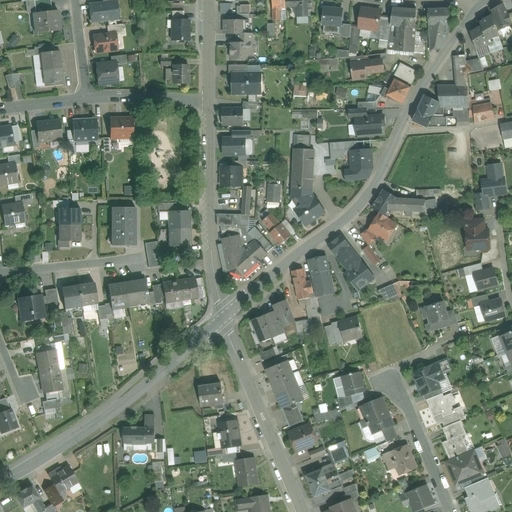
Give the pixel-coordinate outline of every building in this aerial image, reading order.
[(41,0),(34,1),(35,13),(49,12),(47,0),(41,0)] [(272,0),(273,20),(280,19),(279,8),(286,8),(286,7),(285,0),(272,0)] [(310,0),(285,0),(286,7),(296,7),(296,17),(309,17),(308,10),(311,10),(310,0)] [(103,3),(89,5),(91,22),(119,19),(117,2),(103,3)] [(503,4),(491,11),(498,30),(511,26),(510,24),(511,23),(509,15),(508,14),(507,14),(503,4)] [(250,5),(241,5),(241,6),(241,14),(249,14),(250,14),(250,5)] [(342,10),(324,8),(323,25),(324,25),(324,33),(339,34),(340,26),(341,26),(342,10)] [(381,11),(362,8),(361,15),(358,17),(358,20),(360,23),(359,26),(359,28),(372,30),(378,31),(380,16),(381,11)] [(417,10),(393,8),(392,18),(391,26),(415,28),(417,10)] [(451,9),(428,10),(428,11),(425,11),(428,11),(429,25),(451,25),(451,9)] [(58,11),(49,12),(35,13),(37,33),(60,31),(58,11)] [(184,12),(172,12),(172,20),(184,20),(184,12)] [(491,15),(480,22),(481,26),(488,46),(495,44),(493,39),(499,37),(491,15)] [(392,18),(380,16),(378,31),(372,30),(371,39),(389,41),(391,26),(392,18)] [(184,20),(172,20),(172,41),(189,41),(189,40),(188,40),(188,29),(189,29),(189,28),(188,28),(189,21),(189,20),(184,20)] [(237,20),(225,20),(225,35),(238,34),(243,34),(249,34),(243,34),(243,21),(249,21),(249,20),(237,20)] [(276,37),(275,23),(267,23),(268,37),(276,37)] [(123,24),(107,26),(108,35),(116,34),(116,35),(124,34),(123,24)] [(351,25),(344,25),(344,27),(341,26),(340,26),(339,34),(343,34),(343,37),(350,38),(351,29),(351,25)] [(451,25),(429,25),(430,51),(440,50),(447,41),(451,25)] [(415,28),(391,26),(389,41),(387,50),(414,52),(415,28)] [(481,26),(470,33),(476,50),(488,46),(481,26)] [(359,30),(351,29),(350,38),(350,45),(356,46),(359,30)] [(108,35),(93,37),(95,52),(115,49),(115,43),(117,42),(116,35),(116,34),(108,35)] [(499,37),(493,39),(495,44),(488,46),(491,53),(503,49),(499,37)] [(252,56),(252,40),(238,40),(238,43),(231,43),(231,59),(244,59),(244,56),(252,56)] [(488,46),(476,50),(478,57),(491,53),(488,46)] [(34,56),(41,55),(41,53),(47,53),(46,47),(34,48),(34,50),(34,56)] [(47,53),(41,53),(41,55),(43,71),(60,69),(59,51),(47,53)] [(349,52),(337,51),(336,58),(336,59),(339,59),(349,58),(349,52)] [(124,55),(110,57),(111,63),(115,63),(116,68),(125,66),(125,63),(124,55)] [(355,57),(351,58),(352,64),(369,61),(369,56),(355,57)] [(466,56),(453,56),(455,85),(437,86),(440,103),(440,108),(443,108),(461,108),(462,108),(469,108),(469,107),(468,96),(468,91),(466,77),(466,74),(466,62),(466,56)] [(336,59),(295,62),(295,68),(297,68),(297,74),(340,71),(339,59),(336,59)] [(479,59),(473,60),(475,72),(483,70),(479,59)] [(369,61),(352,64),(352,70),(352,72),(353,80),(366,78),(366,74),(384,72),(383,65),(380,65),(379,60),(369,61)] [(473,60),(466,62),(466,74),(475,72),(473,60)] [(111,63),(96,65),(98,84),(117,82),(116,68),(115,63),(111,63)] [(188,65),(173,65),(173,84),(189,84),(189,75),(188,75),(188,65)] [(245,73),(245,65),(229,65),(229,74),(232,74),(232,73),(245,73)] [(417,73),(400,65),(394,76),(412,85),(417,74),(417,73)] [(60,69),(43,71),(45,87),(62,85),(60,69)] [(245,73),(232,73),(232,74),(233,95),(257,94),(257,83),(261,83),(261,73),(245,73)] [(18,74),(11,75),(15,88),(21,87),(18,74)] [(11,75),(5,76),(8,89),(15,88),(11,75)] [(489,80),(490,90),(502,89),(501,79),(489,80)] [(410,88),(395,80),(390,90),(385,87),(381,96),(386,99),(388,96),(402,103),(410,88)] [(307,96),(307,83),(294,83),(294,96),(307,96)] [(316,95),(317,101),(328,98),(327,92),(316,95)] [(475,94),(468,96),(469,107),(477,106),(475,94)] [(439,103),(425,96),(418,109),(433,116),(434,114),(433,114),(439,103)] [(258,104),(244,102),(243,108),(257,110),(258,104)] [(439,103),(433,114),(434,114),(437,116),(443,116),(443,108),(440,108),(440,103),(439,103)] [(477,106),(469,107),(469,108),(469,117),(469,118),(474,117),(475,122),(494,119),(491,103),(477,106)] [(243,109),(225,109),(225,125),(243,125),(243,109)] [(367,110),(366,109),(358,109),(349,110),(349,119),(355,118),(367,117),(367,110)] [(433,116),(418,109),(412,121),(427,128),(432,118),(433,116)] [(367,117),(355,118),(356,125),(358,127),(359,135),(382,133),(382,126),(383,126),(385,124),(385,118),(382,116),(367,117)] [(132,118),(110,119),(110,139),(132,138),(132,118)] [(454,118),(432,118),(427,128),(454,127),(454,118)] [(96,119),(72,120),(73,131),(74,140),(97,139),(96,119)] [(59,120),(36,123),(37,136),(38,143),(39,142),(61,140),(59,120)] [(511,122),(501,125),(504,140),(511,137),(511,122)] [(10,127),(0,128),(0,146),(13,145),(12,139),(10,128),(10,127)] [(17,127),(10,128),(12,139),(19,138),(17,127)] [(73,131),(67,131),(68,155),(75,155),(74,140),(73,131)] [(251,140),(251,131),(233,131),(233,138),(245,138),(245,140),(251,140)] [(293,147),(310,148),(310,134),(294,134),(293,147)] [(37,136),(31,136),(33,149),(40,148),(39,142),(38,143),(37,136)] [(245,140),(245,138),(233,138),(223,139),(224,155),(246,155),(245,140)] [(356,141),(330,143),(331,159),(344,158),(344,151),(350,151),(357,150),(356,141)] [(314,150),(294,149),(292,188),(312,189),(314,150)] [(357,150),(350,151),(351,170),(344,170),(345,182),(369,178),(373,169),(372,149),(357,150)] [(19,155),(7,157),(9,165),(15,164),(15,165),(20,164),(19,155)] [(9,165),(0,166),(0,185),(18,182),(15,165),(15,164),(9,165)] [(492,180),(482,181),(483,193),(484,196),(487,196),(506,194),(504,178),(502,178),(501,164),(490,166),(492,180)] [(232,167),(221,167),(221,186),(242,186),(242,168),(242,167),(232,167)] [(281,173),(268,172),(268,184),(280,185),(281,173)] [(280,185),(268,184),(267,202),(279,203),(280,185)] [(244,186),(242,215),(240,215),(238,231),(239,236),(242,248),(247,250),(255,242),(248,234),(248,233),(252,187),(244,186)] [(312,189),(292,188),(291,199),(298,208),(294,210),(305,226),(314,220),(313,219),(323,211),(324,212),(325,212),(314,197),(312,194),(312,190),(313,190),(313,189),(312,189)] [(399,200),(383,190),(372,208),(379,213),(387,218),(392,210),(399,200)] [(483,193),(475,195),(476,211),(488,209),(487,196),(484,196),(483,193)] [(30,194),(14,197),(16,204),(22,203),(22,206),(32,204),(30,194)] [(420,201),(399,200),(392,210),(419,212),(420,201)] [(436,200),(424,201),(424,209),(424,210),(437,208),(436,200)] [(174,201),(156,201),(158,213),(168,213),(168,212),(175,212),(174,201)] [(16,204),(2,206),(5,225),(15,223),(24,222),(25,222),(22,206),(22,203),(16,204)] [(135,208),(111,208),(112,245),(135,245),(135,208)] [(80,209),(57,209),(57,210),(58,210),(58,225),(80,225),(80,210),(80,209)] [(175,212),(168,212),(168,213),(169,229),(189,229),(189,211),(175,212)] [(280,224),(271,213),(262,221),(272,232),(280,224)] [(387,218),(379,213),(373,223),(371,223),(369,225),(370,228),(369,229),(369,230),(375,234),(376,232),(388,239),(397,225),(386,219),(387,218)] [(235,215),(217,214),(218,227),(221,227),(235,226),(235,215)] [(235,226),(221,227),(222,234),(238,231),(240,215),(235,215),(235,226)] [(483,218),(465,219),(466,231),(484,230),(483,218)] [(272,232),(269,234),(279,245),(291,235),(281,224),(280,224),(272,232)] [(80,225),(58,225),(58,241),(60,241),(69,241),(80,241),(80,225)] [(274,248),(255,227),(248,233),(248,234),(255,242),(256,242),(266,254),(274,248)] [(189,229),(169,229),(169,246),(169,247),(175,247),(190,246),(189,229)] [(375,234),(369,230),(369,229),(361,235),(361,236),(368,245),(368,244),(369,245),(376,239),(374,236),(375,234)] [(484,230),(466,231),(467,250),(480,249),(483,252),(487,252),(490,249),(489,230),(484,230)] [(238,231),(222,234),(224,244),(239,236),(238,231)] [(362,262),(341,235),(328,246),(348,272),(348,273),(362,262)] [(255,242),(247,250),(242,248),(239,236),(224,244),(229,270),(243,276),(266,254),(256,242),(255,242)] [(157,242),(145,244),(149,268),(161,266),(157,242)] [(229,270),(224,244),(219,246),(224,271),(229,270)] [(387,271),(372,251),(367,255),(382,275),(387,271)] [(326,256),(308,260),(315,291),(316,298),(327,296),(335,294),(326,256)] [(362,262),(348,273),(348,272),(345,275),(357,291),(369,282),(366,278),(371,274),(362,262)] [(481,264),(464,268),(466,276),(474,274),(483,271),(481,264)] [(483,271),(474,274),(479,291),(498,286),(493,268),(483,271)] [(303,269),(292,272),(298,300),(305,298),(309,298),(308,293),(310,293),(310,292),(307,282),(306,282),(303,269)] [(194,279),(179,282),(181,300),(198,297),(197,295),(196,289),(194,279)] [(145,280),(125,284),(128,305),(148,302),(149,302),(147,293),(145,280)] [(179,282),(158,285),(160,298),(165,297),(166,302),(181,300),(179,282)] [(94,283),(78,285),(82,307),(97,304),(94,283)] [(125,284),(108,286),(111,303),(112,310),(113,310),(112,308),(119,307),(119,309),(129,308),(128,305),(125,284)] [(393,284),(378,291),(386,301),(400,300),(393,284)] [(78,285),(61,288),(65,309),(82,307),(78,285)] [(158,285),(152,286),(153,292),(155,304),(161,303),(160,298),(158,285)] [(56,289),(44,291),(46,304),(58,303),(56,289)] [(315,291),(310,292),(310,293),(308,293),(309,298),(305,298),(308,315),(319,313),(319,312),(316,298),(315,291)] [(153,292),(147,293),(149,302),(148,302),(148,306),(155,305),(155,304),(153,292)] [(487,295),(471,299),(473,308),(474,307),(481,305),(489,302),(487,295)] [(316,298),(319,312),(330,310),(327,296),(316,298)] [(30,299),(30,297),(19,299),(22,321),(33,320),(33,318),(44,316),(41,297),(30,299)] [(489,302),(481,305),(474,307),(476,315),(478,316),(480,322),(486,321),(505,316),(500,299),(489,302)] [(286,300),(274,305),(276,311),(283,327),(295,322),(286,300)] [(444,301),(427,306),(430,316),(432,322),(432,323),(449,318),(447,312),(444,301)] [(112,310),(111,303),(105,304),(105,306),(106,315),(113,314),(113,310),(112,310)] [(105,306),(97,307),(99,320),(107,319),(106,315),(105,306)] [(457,323),(453,310),(447,312),(449,318),(451,325),(457,323)] [(283,327),(276,311),(264,316),(273,338),(285,333),(283,327)] [(70,334),(66,312),(60,313),(63,335),(70,334)] [(264,316),(252,321),(261,343),(273,338),(264,316)] [(357,319),(340,323),(340,321),(339,322),(344,342),(345,346),(346,346),(345,340),(361,336),(362,338),(363,337),(357,317),(356,317),(357,319)] [(449,318),(432,323),(432,322),(427,324),(430,332),(451,325),(449,318)] [(301,321),(295,322),(297,334),(303,333),(301,321)] [(339,322),(332,323),(338,344),(344,342),(339,322)] [(511,331),(510,326),(497,331),(499,336),(499,337),(511,332),(511,333),(511,332),(511,331)] [(511,332),(499,337),(499,336),(491,339),(498,355),(506,352),(511,349),(511,332),(511,333),(511,332)] [(36,339),(37,346),(49,343),(49,344),(54,344),(53,337),(36,339)] [(50,351),(49,344),(49,343),(37,346),(38,353),(50,351)] [(49,344),(50,351),(55,350),(59,370),(65,369),(60,343),(54,344),(49,344)] [(273,348),(261,354),(264,361),(276,356),(273,348)] [(40,373),(59,370),(55,350),(50,351),(38,353),(37,353),(40,373)] [(452,370),(447,359),(438,363),(442,374),(452,370)] [(287,361),(265,370),(270,383),(292,374),(287,361)] [(438,363),(412,374),(421,396),(425,394),(440,388),(438,382),(445,379),(442,374),(438,363)] [(58,390),(60,400),(76,397),(75,388),(68,389),(65,369),(59,370),(62,390),(58,390)] [(45,393),(58,390),(62,390),(59,370),(40,373),(43,393),(45,393)] [(360,372),(352,374),(352,373),(350,374),(342,376),(347,396),(351,395),(365,392),(360,372)] [(292,374),(270,383),(276,396),(298,387),(292,374)] [(221,383),(199,386),(202,407),(224,404),(221,383)] [(298,387),(276,396),(281,409),(282,408),(303,400),(298,387)] [(440,388),(425,394),(427,400),(443,393),(440,388)] [(46,402),(60,400),(58,390),(45,393),(46,402)] [(427,400),(430,407),(439,404),(440,399),(444,397),(443,393),(427,400)] [(347,396),(337,398),(340,410),(353,404),(351,395),(347,396)] [(444,397),(440,399),(439,404),(430,407),(430,408),(432,407),(438,423),(445,421),(447,426),(461,421),(465,419),(461,408),(453,412),(451,406),(455,405),(451,395),(444,397)] [(6,398),(0,400),(0,413),(10,410),(6,398)] [(382,398),(361,407),(366,420),(372,434),(381,430),(393,425),(382,398)] [(43,410),(54,408),(54,407),(60,406),(60,400),(46,402),(42,402),(43,410)] [(303,400),(282,408),(290,427),(304,421),(296,403),(303,400)] [(60,406),(54,407),(54,408),(57,419),(62,418),(60,406)] [(0,413),(0,428),(2,434),(18,428),(14,417),(13,418),(10,411),(11,411),(11,409),(10,410),(0,413)] [(341,423),(341,413),(317,413),(317,420),(332,420),(332,423),(341,423)] [(44,415),(33,420),(36,428),(46,425),(44,415)] [(133,428),(125,428),(125,444),(134,444),(133,444),(147,444),(155,443),(155,440),(155,415),(146,416),(146,428),(137,428),(137,427),(133,427),(133,428)] [(238,420),(219,423),(220,432),(214,433),(216,449),(223,448),(223,449),(226,449),(240,447),(242,446),(238,420)] [(372,434),(366,420),(360,422),(363,429),(362,429),(365,437),(367,439),(368,440),(370,441),(372,441),(375,440),(372,434)] [(447,426),(442,428),(448,441),(443,443),(450,460),(466,453),(460,437),(466,435),(461,421),(447,426)] [(311,425),(289,434),(296,451),(318,442),(311,425)] [(393,425),(381,430),(386,442),(398,437),(393,425)] [(496,442),(504,458),(511,454),(511,453),(505,438),(496,442)] [(155,443),(155,453),(167,452),(166,439),(155,440),(155,443)] [(343,442),(328,448),(334,463),(335,465),(350,459),(343,442)] [(134,444),(125,444),(125,453),(155,453),(155,443),(147,444),(133,444),(134,444)] [(365,451),(369,461),(381,456),(377,446),(365,451)] [(407,446),(391,453),(390,452),(383,455),(387,464),(392,462),(393,464),(395,464),(400,475),(416,468),(407,446)] [(324,447),(309,453),(312,459),(326,453),(324,447)] [(168,448),(169,465),(182,463),(181,456),(175,457),(174,448),(168,448)] [(216,449),(208,450),(209,457),(222,455),(227,454),(226,449),(223,449),(223,448),(216,449)] [(207,450),(195,451),(196,463),(208,462),(207,450)] [(450,460),(446,461),(456,485),(470,480),(484,474),(474,450),(466,453),(450,460)] [(227,454),(222,455),(223,463),(235,461),(233,453),(227,454)] [(254,458),(237,460),(241,487),(258,484),(254,458)] [(162,462),(153,463),(156,483),(164,482),(162,462)] [(334,463),(321,468),(322,469),(324,475),(337,470),(335,465),(334,463)] [(61,468),(48,475),(54,485),(60,495),(69,489),(68,487),(78,482),(69,466),(62,470),(61,468)] [(322,469),(306,476),(310,487),(327,480),(324,475),(322,469)] [(337,470),(324,475),(327,480),(339,475),(337,470)] [(484,474),(470,480),(472,485),(486,479),(484,474)] [(339,475),(327,480),(329,485),(341,481),(341,480),(339,475)] [(472,485),(465,488),(472,503),(468,504),(471,511),(484,511),(501,505),(497,494),(494,495),(488,478),(486,479),(472,485)] [(327,480),(310,487),(315,497),(331,491),(329,485),(327,480)] [(341,481),(329,485),(331,491),(343,486),(341,481)] [(413,483),(400,489),(403,496),(406,494),(416,490),(413,483)] [(356,484),(344,488),(343,486),(346,495),(357,490),(356,484)] [(31,485),(15,495),(23,509),(32,503),(39,499),(31,485)] [(54,485),(44,491),(51,504),(53,507),(63,500),(60,495),(54,485)] [(433,503),(426,486),(416,490),(406,494),(403,496),(401,497),(405,506),(411,504),(414,511),(433,503)] [(346,495),(341,497),(343,503),(351,500),(359,497),(357,490),(346,495)] [(271,511),(269,495),(250,497),(251,498),(238,500),(239,509),(252,508),(252,511),(271,511)] [(51,504),(44,508),(39,499),(32,503),(37,511),(56,511),(53,507),(51,504)] [(343,503),(331,508),(332,511),(328,511),(355,511),(351,500),(343,503)]
